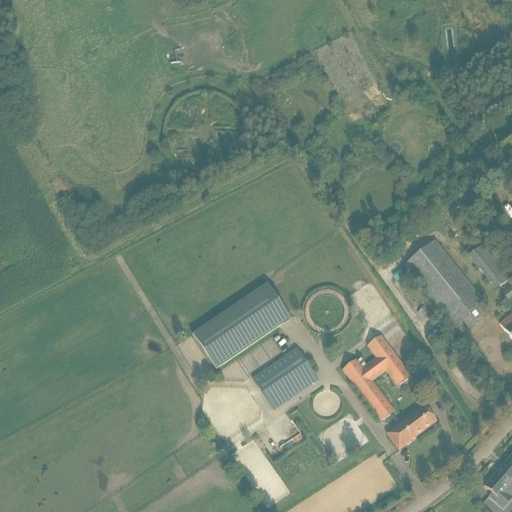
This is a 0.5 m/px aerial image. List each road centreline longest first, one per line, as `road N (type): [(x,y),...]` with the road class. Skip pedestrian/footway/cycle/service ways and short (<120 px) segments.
road 1 (track): [(195,382),(120,257)]
road 2 (unclassified): [(408,511),(466,469),(511,420)]
